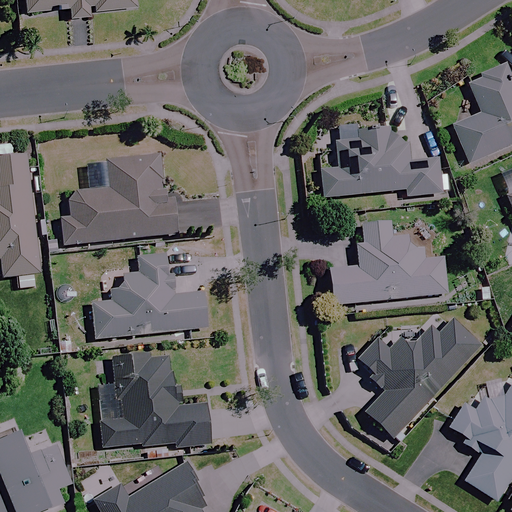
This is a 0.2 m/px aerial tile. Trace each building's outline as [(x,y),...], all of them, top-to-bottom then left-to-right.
[(19,0),(21,15),(65,11),(66,21),(86,19),(85,15),(132,10),(131,0),(19,0)] [(511,85),(504,67),(498,69),(495,63),(469,74),(472,81),(463,85),(477,117),(449,129),(466,169),(511,148),(511,85)] [(387,143),(386,133),(356,136),(357,139),(333,141),(336,171),(318,173),(320,202),(403,193),(404,202),(415,200),(439,198),(436,162),(406,164),(404,141),(387,143)] [(17,292),(32,290),(31,278),(36,278),(24,158),(0,160),(0,281),(15,280),(17,292)] [(63,196),(66,220),(59,221),(62,250),(69,249),(177,236),(173,200),(163,202),(158,158),(104,164),(107,191),(63,196)] [(511,194),(503,198),(511,219),(511,194)] [(389,241),(388,224),(359,226),(361,247),(354,248),(356,270),(327,273),(331,308),(444,297),(440,259),(422,261),(421,251),(408,253),(406,239),(389,241)] [(169,299),(165,256),(136,259),(137,275),(121,277),(123,292),(108,294),(109,305),(89,307),(93,342),(204,332),(201,296),(169,299)] [(449,326),(438,337),(429,329),(410,349),(400,340),(387,355),(375,343),(355,365),(369,378),(366,381),(382,396),(363,416),(390,442),(476,351),(449,326)] [(167,356),(109,360),(112,395),(97,397),(101,451),(168,445),(168,456),(206,453),(202,395),(170,398),(167,356)] [(511,475),(511,383),(498,402),(485,393),(471,415),(461,409),(447,431),(466,443),(462,448),(478,458),(462,484),(494,504),(511,475)] [(24,461),(13,432),(0,436),(0,511),(51,511),(61,508),(55,491),(67,487),(53,450),(24,461)] [(203,507),(182,468),(123,500),(117,488),(91,502),(96,511),(197,511),(196,510),(203,507)]
